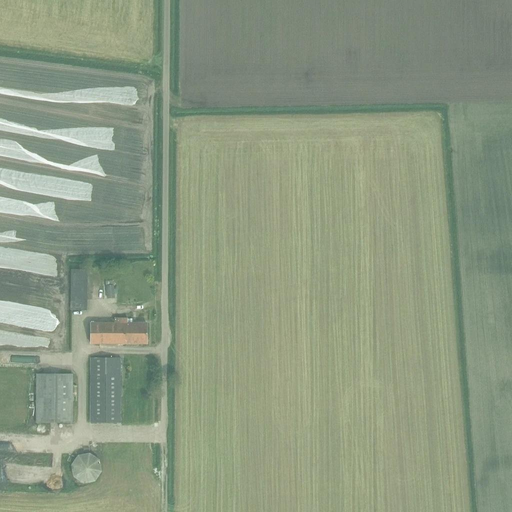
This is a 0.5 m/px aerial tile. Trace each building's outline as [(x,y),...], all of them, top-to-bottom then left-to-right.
[(66,299),(65,299),(65,305),(73,305),(74,295),(75,295),(75,280),(67,280),(66,299)] [(95,292),(104,292),(105,281),(95,280),(95,292)] [(113,285),(106,286),(107,298),(114,298),(113,285)] [(90,323),(90,343),(146,344),(146,323),(127,324),(127,319),(114,319),(114,323),(90,323)] [(90,358),(90,423),(120,423),(120,358),(90,358)] [(73,422),(73,374),(37,374),(37,422),(73,422)] [(73,463),(72,464),(72,466),(72,467),(72,469),(72,470),(72,471),(73,473),(73,474),(73,475),(74,476),(75,477),(76,478),(77,479),(78,480),(80,481),(81,481),(83,482),(84,482),(85,482),(86,482),(87,482),(89,482),(91,481),(92,481),(94,480),(95,479),(96,478),(97,477),(98,476),(98,475),(99,474),(99,472),(100,470),(100,469),(100,468),(100,466),(100,465),(99,464),(99,463),(98,462),(98,460),(97,459),(96,459),(95,457),(94,457),(93,456),(92,455),(91,455),(89,455),(88,454),(87,454),(86,454),(84,454),(82,455),(81,455),(80,456),(78,456),(77,457),(76,458),(76,459),(75,460),(74,461),(73,462),(73,463)]
